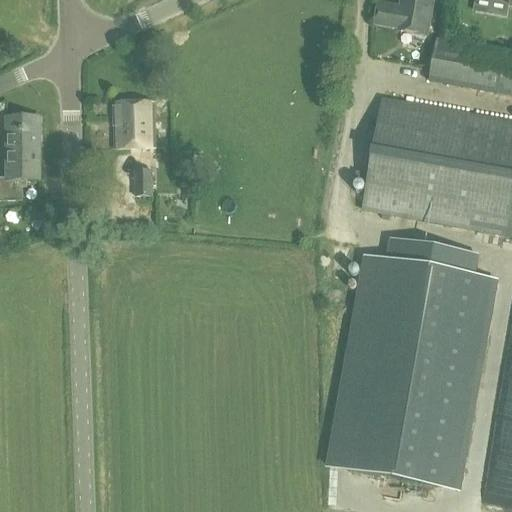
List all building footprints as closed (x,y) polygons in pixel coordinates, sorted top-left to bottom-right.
[(425,37),(430,0),(398,0),(397,11),(375,7),(372,28),(425,37)] [(511,54),(437,41),(429,83),(511,98),(511,54)] [(368,68),(388,69),(388,59),(368,59),(368,68)] [(511,125),(383,102),(363,210),(511,236),(511,125)] [(114,150),(155,149),(154,104),(114,105),(114,150)] [(8,120),(7,182),(21,182),(38,182),(39,120),(8,120)] [(135,198),(143,198),(154,198),(153,172),(134,172),(134,183),(135,198)] [(354,181),(367,183),(368,175),(356,173),(354,181)] [(21,182),(7,182),(0,181),(0,199),(21,200),(21,182)] [(192,216),(192,199),(172,199),(172,216),(192,216)] [(366,259),(329,469),(457,492),(494,282),(475,279),(479,257),(389,241),(386,263),(366,259)] [(511,283),(511,262),(499,261),(497,282),(511,283)] [(511,288),(495,289),(496,302),(511,300),(511,288)]
